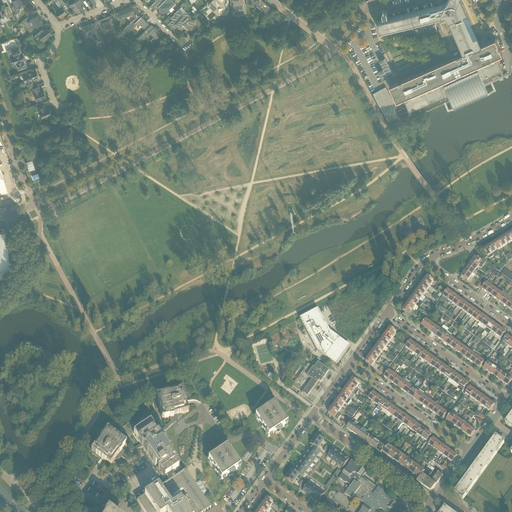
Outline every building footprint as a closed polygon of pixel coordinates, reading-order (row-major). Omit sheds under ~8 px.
[(12,6),(15,13),(20,11),(18,7),(19,7),(20,7),(20,6),(23,4),(22,2),(25,0),(24,0),(14,0),(13,0),(12,1),(14,5),(12,6)] [(54,0),(55,2),(60,8),(55,11),(60,18),(67,14),(66,13),(65,11),(69,9),(69,10),(70,10),(67,6),(63,0),(62,0),(54,0)] [(73,0),(74,2),(69,5),(70,6),(73,10),(74,9),(76,12),(82,9),(80,6),(82,4),(79,0),(73,0)] [(144,0),(145,1),(145,0),(144,0),(156,0),(157,0),(150,6),(153,9),(162,0),(144,0)] [(165,0),(161,4),(157,8),(161,12),(161,11),(165,16),(170,11),(169,11),(168,10),(175,3),(172,0),(165,0)] [(212,0),(209,4),(209,7),(212,7),(220,16),(225,15),(225,6),(227,6),(227,2),(225,2),(224,0),(214,0),(212,0)] [(231,0),(231,2),(233,2),(233,7),(234,7),(234,11),(243,10),(243,9),(246,8),(246,5),(246,2),(242,2),(242,0),(231,0)] [(245,0),(246,2),(246,5),(251,1),(256,5),(257,6),(261,10),(262,9),(265,12),(269,7),(268,6),(267,5),(266,5),(266,4),(265,3),(264,2),(263,2),(261,0),(245,0)] [(466,10),(461,0),(447,0),(448,1),(446,2),(446,3),(445,4),(444,4),(443,5),(437,6),(387,19),(387,16),(386,12),(386,10),(384,11),(384,9),(383,9),(383,11),(381,11),(382,13),(383,18),(384,20),(378,21),(377,21),(378,26),(380,32),(381,32),(381,31),(440,17),(443,16),(444,16),(445,16),(446,17),(447,17),(447,18),(449,22),(462,52),(462,53),(463,54),(456,57),(456,56),(461,54),(462,54),(462,53),(461,53),(456,56),(455,56),(449,59),(443,62),(442,62),(436,64),(435,65),(429,67),(429,68),(423,70),(422,71),(416,73),(416,74),(410,76),(409,76),(403,79),(398,81),(389,85),(396,101),(403,98),(407,106),(396,111),(395,109),(384,114),(389,124),(389,125),(390,124),(420,111),(418,108),(421,106),(421,107),(421,106),(425,105),(429,103),(433,101),(434,101),(437,99),(437,100),(437,99),(440,98),(441,101),(441,102),(450,98),(451,101),(452,101),(454,107),(488,92),(485,87),(485,86),(483,83),(492,79),(490,76),(493,75),(494,75),(493,74),(497,73),(501,71),(501,72),(502,71),(495,57),(502,54),(502,53),(500,49),(500,48),(498,44),(495,38),(481,44),(466,10)] [(3,4),(0,5),(0,18),(2,22),(7,19),(7,18),(13,15),(12,13),(9,9),(6,10),(5,8),(5,7),(3,4)] [(129,7),(113,14),(115,18),(116,21),(128,16),(130,14),(133,16),(135,18),(137,16),(135,14),(137,13),(136,13),(138,11),(134,6),(133,7),(129,8),(129,7)] [(172,21),(168,24),(173,29),(176,27),(175,26),(176,25),(179,28),(178,29),(185,22),(190,18),(191,17),(189,16),(185,11),(181,7),(178,10),(177,10),(174,14),(174,15),(172,17),(172,16),(170,18),(172,21)] [(24,20),(20,23),(24,29),(26,27),(27,29),(30,26),(32,29),(36,26),(37,27),(39,26),(42,22),(41,20),(40,19),(37,15),(34,17),(30,20),(28,17),(24,20)] [(109,28),(110,31),(116,28),(111,15),(103,18),(104,19),(98,21),(102,30),(109,28)] [(134,19),(123,30),(127,34),(136,25),(137,27),(138,28),(139,27),(138,27),(140,25),(144,29),(145,28),(148,24),(141,17),(140,18),(138,15),(137,16),(135,18),(134,19)] [(185,22),(178,29),(181,31),(184,28),(186,30),(184,32),(186,34),(193,28),(194,26),(196,24),(198,27),(201,23),(196,18),(193,20),(190,18),(185,22)] [(95,22),(81,28),(83,32),(85,36),(89,34),(89,33),(92,32),(93,33),(95,36),(94,38),(96,44),(97,43),(97,44),(96,45),(98,48),(105,46),(103,41),(97,27),(95,22)] [(435,23),(402,31),(403,37),(430,31),(431,34),(437,32),(435,23)] [(137,38),(135,40),(138,44),(140,41),(149,33),(152,37),(153,38),(155,40),(153,42),(155,44),(158,40),(157,39),(159,37),(158,36),(160,34),(154,27),(153,28),(151,25),(147,29),(137,38)] [(41,30),(34,35),(36,38),(38,41),(41,39),(43,41),(46,39),(47,39),(49,38),(48,37),(52,35),(47,29),(44,31),(42,32),(41,30)] [(12,50),(7,52),(12,65),(17,63),(19,69),(20,68),(23,67),(25,67),(24,65),(25,65),(24,61),(23,62),(23,61),(25,60),(22,54),(20,47),(18,48),(17,48),(13,50),(12,50)] [(20,76),(20,77),(21,79),(22,80),(24,79),(25,82),(27,88),(33,85),(31,80),(38,78),(36,71),(32,72),(25,74),(23,75),(22,75),(20,76)] [(34,94),(36,101),(46,98),(43,90),(40,91),(38,86),(32,88),(34,94)] [(45,118),(45,119),(48,118),(48,116),(52,115),(49,108),(45,109),(44,108),(45,108),(44,104),(37,107),(39,111),(42,119),(45,118)] [(0,277),(4,277),(5,277),(5,276),(4,276),(3,270),(11,269),(12,269),(11,263),(10,256),(9,250),(8,244),(7,237),(6,231),(7,231),(6,231),(0,232),(0,277)] [(504,237),(499,240),(503,247),(508,244),(504,237)] [(499,240),(494,243),(498,250),(503,247),(499,240)] [(494,243),(488,247),(494,255),(495,258),(499,256),(497,253),(499,252),(498,250),(494,243)] [(488,259),(493,255),(494,255),(488,247),(483,250),(488,259)] [(475,257),(472,261),(478,266),(481,268),(486,262),(483,258),(481,261),(475,257)] [(472,261),(468,266),(475,271),(478,266),(472,261)] [(468,266),(465,271),(471,276),(474,278),(477,273),(475,271),(468,266)] [(471,276),(465,271),(461,276),(468,281),(471,276)] [(427,276),(424,282),(430,286),(434,281),(427,276)] [(485,285),(482,289),(487,292),(491,286),(493,284),(488,280),(486,282),(485,285)] [(424,282),(420,286),(426,291),(430,286),(424,282)] [(420,286),(417,291),(423,296),(425,293),(426,291),(420,286)] [(487,292),(492,296),(496,290),(491,286),(487,292)] [(443,296),(441,298),(446,301),(448,299),(452,293),(447,289),(447,290),(444,294),(443,296)] [(492,296),(496,299),(501,293),(496,290),(492,296)] [(417,291),(413,296),(419,301),(422,303),(425,298),(423,296),(417,291)] [(501,293),(496,299),(501,303),(506,297),(507,294),(503,291),(501,293)] [(448,299),(452,303),(457,297),(452,293),(448,299)] [(501,303),(506,307),(511,300),(511,298),(511,297),(507,294),(506,297),(501,303)] [(350,339),(374,304),(368,300),(366,302),(357,296),(335,329),(350,339)] [(413,296),(410,301),(416,305),(419,308),(423,303),(422,303),(419,301),(413,296)] [(452,303),(457,306),(462,300),(457,297),(452,303)] [(457,306),(462,310),(467,304),(462,300),(457,306)] [(410,301),(406,306),(412,310),(416,305),(410,301)] [(462,310),(467,313),(471,307),(467,304),(462,310)] [(404,312),(402,315),(409,319),(411,317),(415,312),(412,310),(406,306),(405,305),(404,308),(402,311),(404,312)] [(467,313),(472,317),(476,311),(471,307),(467,313)] [(316,351),(318,352),(336,365),(350,346),(349,346),(333,335),(331,333),(329,332),(317,309),(309,313),(299,319),(316,351)] [(472,317),(477,321),(481,314),(476,311),(472,317)] [(477,321),(481,324),(486,318),(481,314),(477,321)] [(481,324),(487,328),(491,321),(486,318),(481,324)] [(421,325),(426,329),(431,323),(426,319),(421,325)] [(487,328),(484,331),(489,335),(491,331),(496,325),(491,321),(487,328)] [(426,329),(431,333),(436,326),(431,323),(426,329)] [(491,331),(496,335),(501,328),(496,325),(491,331)] [(431,333),(436,336),(440,330),(436,326),(431,333)] [(390,328),(386,333),(393,337),(396,332),(390,328)] [(440,330),(436,336),(441,340),(445,333),(447,331),(442,328),(440,330)] [(501,328),(496,335),(501,338),(506,332),(501,328)] [(386,333),(383,338),(389,342),(392,344),(394,342),(391,340),(393,337),(386,333)] [(441,340),(446,343),(450,337),(445,333),(441,340)] [(450,337),(446,343),(450,347),(455,340),(452,338),(453,337),(451,336),(450,337)] [(502,342),(501,344),(505,348),(507,345),(511,339),(507,336),(502,342)] [(383,338),(379,342),(386,347),(389,342),(383,338)] [(450,347),(455,350),(460,344),(455,340),(450,347)] [(405,347),(410,350),(415,344),(410,341),(405,347)] [(379,342),(376,347),(382,352),(386,347),(379,342)] [(397,345),(396,347),(401,351),(404,346),(400,343),(398,346),(397,345)] [(410,350),(409,352),(411,354),(413,352),(415,354),(420,348),(415,344),(410,350)] [(455,350),(460,354),(465,347),(460,344),(455,350)] [(376,347),(372,352),(378,357),(381,358),(382,356),(380,354),(382,352),(376,347)] [(460,354),(465,357),(469,351),(465,347),(460,354)] [(415,354),(420,358),(425,351),(420,348),(415,354)] [(420,358),(425,361),(430,355),(425,351),(420,358)] [(465,357),(470,361),(474,354),(469,351),(465,357)] [(372,352),(369,357),(375,362),(377,363),(381,358),(378,357),(377,356),(372,352)] [(470,361),(475,364),(479,358),(474,354),(470,361)] [(425,361),(430,365),(434,358),(430,355),(425,361)] [(375,362),(369,357),(365,362),(371,366),(375,362)] [(430,365),(435,368),(439,362),(434,358),(430,365)] [(479,358),(475,364),(480,368),(484,362),(479,358)] [(488,362),(483,368),(488,372),(493,365),(495,363),(490,359),(488,362)] [(435,368),(439,372),(444,365),(439,362),(435,368)] [(291,386),(302,393),(307,397),(319,381),(320,382),(322,379),(323,379),(324,377),(325,376),(329,371),(317,363),(314,368),(311,366),(308,363),(306,365),(307,366),(306,367),(305,366),(303,368),(304,369),(302,373),(301,372),(300,374),(300,375),(298,378),(297,378),(295,380),(296,380),(291,386)] [(493,365),(488,372),(493,375),(498,369),(499,367),(494,363),(493,365)] [(439,372),(444,375),(449,369),(444,365),(439,372)] [(444,375),(449,379),(454,373),(449,369),(444,375)] [(493,375),(498,379),(502,372),(498,369),(493,375)] [(385,375),(384,377),(389,380),(393,374),(394,372),(395,372),(392,371),(391,372),(388,370),(387,373),(385,375)] [(502,372),(498,379),(503,382),(507,376),(509,374),(504,370),(503,373),(502,372)] [(449,379),(454,382),(459,376),(454,373),(449,379)] [(389,380),(393,384),(398,378),(395,376),(393,374),(389,380)] [(398,378),(393,384),(398,387),(403,381),(404,379),(400,375),(398,378)] [(454,382),(459,386),(464,380),(459,376),(454,382)] [(511,379),(507,376),(503,382),(508,386),(511,380),(511,379)] [(353,379),(349,384),(355,388),(359,383),(353,379)] [(464,380),(459,386),(464,390),(469,383),(464,380)] [(398,387),(403,391),(408,385),(403,381),(398,387)] [(349,384),(346,389),(352,393),(355,395),(359,391),(355,388),(349,384)] [(403,391),(408,395),(413,388),(408,385),(403,391)] [(413,388),(408,395),(413,398),(418,392),(419,390),(414,386),(413,388)] [(465,393),(470,397),(475,390),(470,387),(465,393)] [(176,415),(176,414),(178,413),(180,414),(188,412),(183,389),(168,393),(168,392),(164,393),(164,394),(156,396),(162,419),(169,417),(176,415)] [(346,389),(342,394),(348,398),(351,400),(355,395),(352,393),(346,389)] [(473,403),(475,400),(480,394),(475,390),(470,397),(468,399),(473,403)] [(370,396),(368,398),(371,400),(370,402),(372,404),(373,402),(378,396),(373,392),(372,393),(370,396)] [(413,398),(418,402),(423,396),(418,392),(413,398)] [(342,394),(339,398),(345,403),(347,405),(351,400),(348,398),(342,394)] [(475,400),(480,404),(485,397),(480,394),(475,400)] [(373,402),(378,405),(382,399),(378,396),(373,402)] [(418,402),(423,405),(427,399),(423,396),(418,402)] [(480,404),(485,407),(489,401),(485,397),(480,404)] [(339,398),(335,403),(341,408),(345,403),(339,398)] [(378,405),(383,409),(387,403),(382,399),(378,405)] [(423,405),(428,409),(432,402),(427,399),(423,405)] [(489,401),(485,407),(490,411),(494,404),(489,401)] [(428,409),(433,412),(437,406),(432,402),(428,409)] [(335,403),(332,408),(338,413),(341,408),(335,403)] [(383,409),(388,412),(392,406),(387,403),(383,409)] [(287,424),(274,405),(255,417),(268,437),(287,424)] [(388,412),(392,416),(397,410),(392,406),(388,412)] [(433,412),(437,416),(442,410),(437,406),(433,412)] [(353,416),(357,411),(352,408),(350,407),(347,412),(353,416)] [(332,408),(328,413),(334,417),(337,420),(341,415),(338,413),(332,408)] [(392,416),(397,420),(402,413),(397,410),(392,416)] [(442,410),(437,416),(442,419),(447,413),(442,410)] [(450,413),(446,419),(451,423),(455,417),(456,417),(457,415),(452,412),(450,413)] [(397,419),(397,420),(400,422),(398,425),(400,427),(402,423),(407,417),(402,413),(397,419)] [(122,449),(118,455),(121,457),(122,457),(127,454),(142,447),(152,462),(155,465),(156,465),(159,469),(161,472),(160,473),(164,479),(181,468),(180,467),(177,462),(175,458),(172,454),(170,450),(167,445),(167,444),(165,440),(162,436),(161,434),(177,420),(176,415),(169,417),(171,422),(160,431),(158,433),(157,433),(156,432),(157,431),(153,425),(153,426),(150,422),(151,422),(150,422),(147,424),(146,423),(136,429),(137,431),(134,433),(136,437),(135,437),(139,443),(140,443),(141,444),(141,445),(126,452),(122,449)] [(402,423),(407,427),(412,420),(407,417),(402,423)] [(451,423),(456,427),(460,420),(455,417),(451,423)] [(346,428),(352,432),(356,426),(353,424),(355,421),(353,419),(346,428)] [(407,427),(412,430),(417,424),(412,420),(407,427)] [(456,427),(461,430),(465,424),(460,420),(456,427)] [(412,430),(410,433),(415,436),(417,434),(421,427),(417,424),(412,430)] [(461,430),(466,434),(470,428),(465,424),(461,430)] [(352,432),(356,435),(361,429),(356,426),(352,432)] [(361,429),(356,435),(361,439),(366,433),(367,430),(362,427),(361,429)] [(417,434),(422,437),(426,431),(421,427),(417,434)] [(107,428),(102,435),(100,438),(91,451),(110,465),(115,458),(115,456),(116,454),(118,455),(122,449),(126,442),(107,428)] [(470,428),(466,434),(470,437),(475,431),(470,428)] [(426,431),(422,437),(427,441),(431,435),(426,431)] [(361,439),(366,442),(370,436),(366,433),(361,439)] [(370,436),(366,442),(369,444),(371,446),(372,444),(375,441),(375,440),(376,439),(377,438),(372,434),(370,436)] [(313,440),(321,445),(324,441),(316,435),(316,436),(313,440)] [(496,437),(486,451),(494,457),(504,443),(496,437)] [(428,444),(433,448),(438,442),(433,438),(430,442),(428,444)] [(371,446),(376,449),(380,443),(377,441),(378,440),(376,439),(371,446)] [(310,444),(312,446),(317,450),(318,449),(321,445),(321,446),(321,445),(313,440),(310,444)] [(380,443),(376,449),(381,453),(382,451),(384,449),(385,447),(387,445),(382,442),(380,443)] [(433,448),(438,451),(442,445),(438,442),(433,448)] [(298,443),(294,448),(300,453),(304,448),(298,443)] [(383,452),(389,456),(394,449),(395,448),(394,449),(389,445),(390,444),(383,452)] [(438,451),(443,455),(447,449),(442,445),(438,451)] [(308,450),(308,451),(317,457),(320,452),(321,451),(318,449),(317,450),(312,446),(308,450)] [(221,479),(222,480),(231,473),(240,467),(227,448),(227,447),(222,451),(221,451),(217,453),(212,457),(209,459),(208,460),(209,461),(210,462),(215,470),(218,474),(219,476),(221,479)] [(333,448),(327,457),(332,460),(338,452),(333,448)] [(389,456),(394,460),(399,453),(394,449),(389,456)] [(443,455),(448,459),(452,452),(447,449),(443,455)] [(304,456),(313,462),(317,457),(308,451),(304,456)] [(486,451),(475,465),(484,471),(494,457),(486,451)] [(338,452),(332,460),(337,464),(344,455),(343,455),(339,452),(338,452)] [(452,452),(448,459),(453,462),(457,456),(452,452)] [(394,460),(399,464),(404,457),(405,455),(404,456),(399,453),(394,460)] [(344,455),(337,464),(342,468),(343,468),(349,459),(344,456),(344,455)] [(301,461),(309,467),(313,462),(304,456),(301,461)] [(399,464),(404,468),(409,460),(404,457),(399,464)] [(361,475),(365,470),(367,472),(367,471),(352,460),(339,478),(346,483),(346,482),(351,486),(345,494),(352,499),(354,496),(362,502),(363,501),(366,503),(359,511),(403,511),(405,510),(406,511),(392,501),(391,502),(390,500),(391,498),(384,492),(384,489),(380,486),(376,486),(372,483),(371,484),(370,483),(370,482),(363,477),(361,475)] [(404,468),(409,471),(415,464),(414,464),(415,463),(415,462),(414,464),(409,460),(404,468)] [(297,466),(306,472),(309,467),(301,461),(300,461),(301,461),(297,466)] [(409,471),(415,475),(420,468),(415,464),(409,471)] [(475,465),(465,479),(473,486),(484,471),(475,465)] [(297,466),(293,471),(299,475),(302,477),(306,472),(297,466)] [(417,482),(422,486),(428,479),(432,472),(434,469),(429,466),(425,472),(420,479),(417,482)] [(158,487),(137,501),(144,511),(201,511),(209,507),(210,509),(211,508),(185,470),(183,472),(181,468),(164,479),(167,483),(159,488),(158,487)] [(420,468),(415,475),(418,477),(420,479),(425,472),(422,470),(420,468)] [(428,479),(422,486),(430,491),(431,492),(436,485),(437,484),(443,475),(439,473),(434,469),(432,472),(428,479)] [(289,474),(288,474),(296,480),(299,475),(293,471),(292,470),(289,474)] [(285,479),(293,484),(296,480),(288,474),(285,479)] [(473,486),(465,479),(455,494),(463,500),(473,486)] [(309,482),(302,491),(303,491),(308,494),(314,486),(309,482)] [(314,486),(308,494),(308,495),(308,494),(313,498),(319,489),(314,486)] [(319,489),(313,498),(318,502),(324,493),(319,489)] [(55,501),(54,503),(53,504),(58,507),(62,500),(57,497),(55,501)] [(266,498),(263,503),(269,507),(273,502),(266,498)] [(109,510),(111,511),(113,511),(120,504),(116,501),(109,510)] [(263,503),(259,508),(265,511),(269,507),(263,503)]
